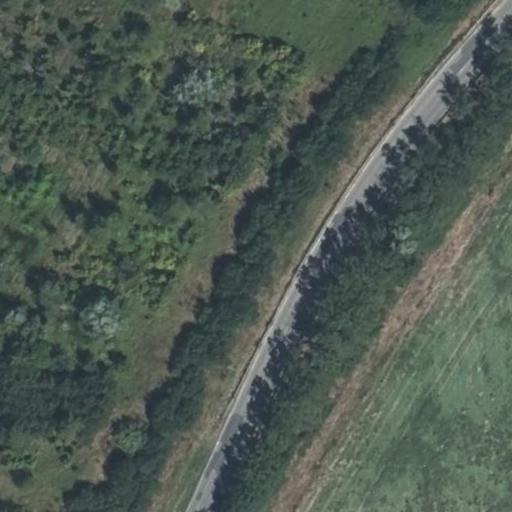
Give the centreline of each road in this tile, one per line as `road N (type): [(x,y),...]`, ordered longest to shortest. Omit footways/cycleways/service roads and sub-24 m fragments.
road 1 (secondary): [(209,511),(342,236),(395,160),(511,25)]
road 2 (track): [(288,511),(445,260)]
